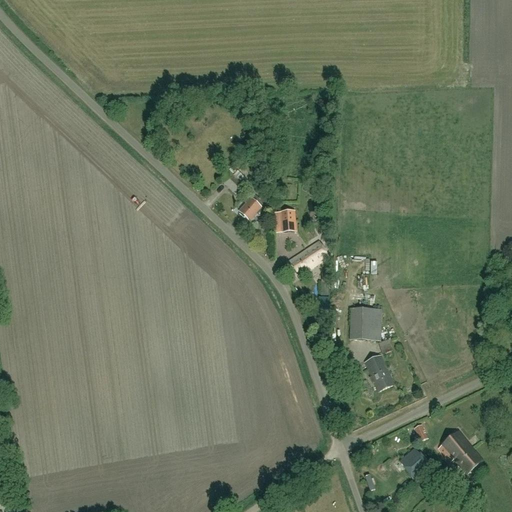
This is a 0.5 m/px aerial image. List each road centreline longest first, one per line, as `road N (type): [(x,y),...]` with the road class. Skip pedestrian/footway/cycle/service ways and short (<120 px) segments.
road 1 (unclassified): [(340,448),(292,307),(266,266),(0,10)]
road 2 (unclassified): [(511,365),(340,448)]
